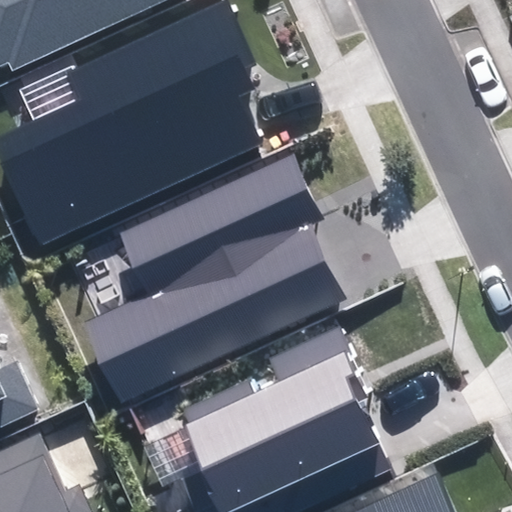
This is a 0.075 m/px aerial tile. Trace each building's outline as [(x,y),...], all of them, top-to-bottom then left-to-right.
[(0,0),(0,65),(7,63),(11,72),(165,0),(0,0)] [(0,140),(0,152),(42,245),(263,145),(241,97),(255,91),(244,69),(256,63),(226,0),(225,0),(66,72),(81,104),(0,140)] [(116,234),(145,295),(86,323),(123,402),(345,299),(310,223),(322,217),(292,152),(116,234)] [(202,481),(213,503),(196,511),(195,511),(284,511),(386,464),(357,403),(373,395),(341,328),(271,361),(282,385),(259,397),(249,376),(180,409),(212,476),(202,481)] [(0,428),(38,411),(16,362),(0,369),(0,428)] [(0,511),(93,511),(81,484),(65,492),(38,434),(0,451),(0,511)] [(452,511),(435,474),(352,511),(452,511)]
